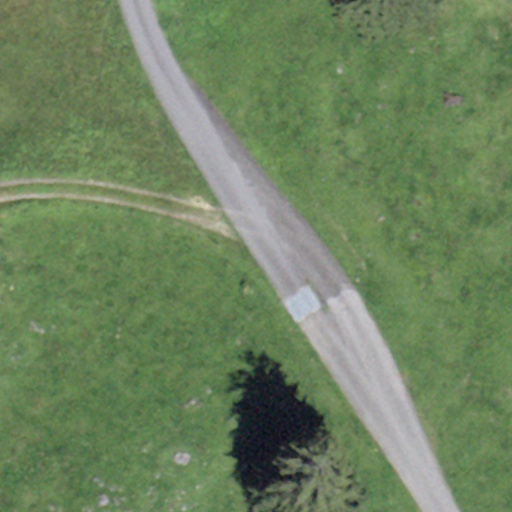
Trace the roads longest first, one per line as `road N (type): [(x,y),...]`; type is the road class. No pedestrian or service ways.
road 1 (track): [(235,189),(322,309),(435,511)]
road 2 (track): [(235,189),(202,207),(111,191),(0,195)]
road 3 (track): [(129,0),(172,98),(235,189)]
